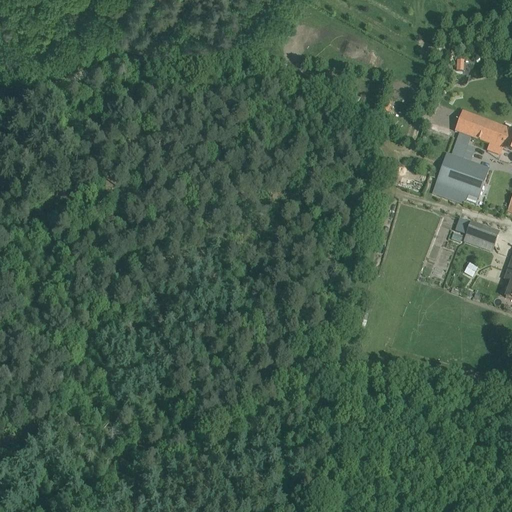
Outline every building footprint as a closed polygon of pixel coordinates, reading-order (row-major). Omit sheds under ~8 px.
[(500,157),(503,151),(511,154),(511,132),(491,124),(472,117),(462,114),(455,133),(459,134),(451,156),(446,154),(435,184),(437,185),(433,195),(463,206),(466,196),(479,200),(489,170),(463,160),(469,144),(472,145),(474,140),(489,146),(487,152),(500,157)] [(465,238),(494,248),(500,234),(471,223),(465,238)] [(451,239),(461,242),(463,236),(453,233),(451,239)] [(464,274),(473,279),(478,269),(470,265),(464,274)] [(377,366),(368,364),(365,373),(372,375),(374,376),(377,366)] [(468,387),(453,383),(451,391),(466,395),(468,387)]
